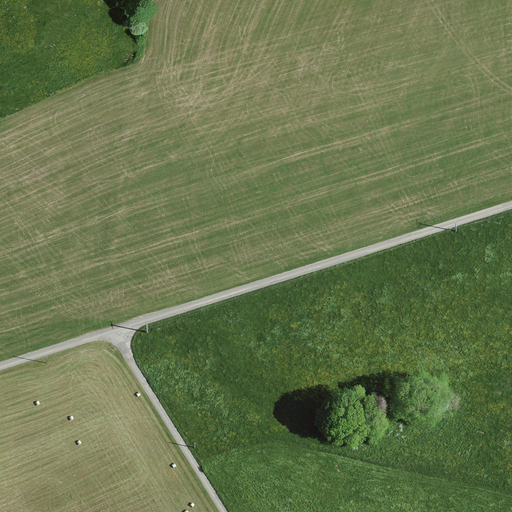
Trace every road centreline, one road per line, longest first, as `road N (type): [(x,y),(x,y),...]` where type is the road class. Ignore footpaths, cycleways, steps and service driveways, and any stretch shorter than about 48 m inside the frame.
road 1 (unclassified): [(511,204),(0,365)]
road 2 (track): [(225,511),(117,329)]
